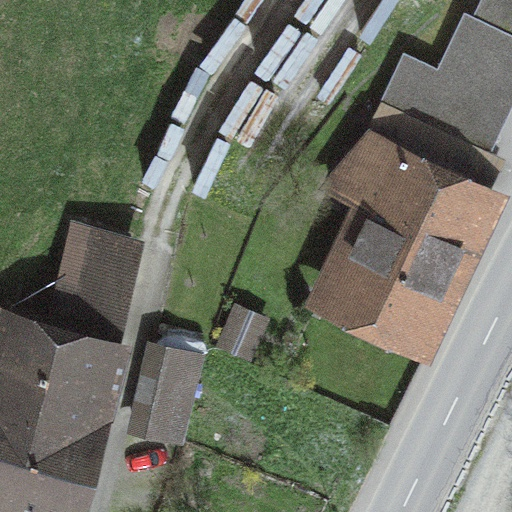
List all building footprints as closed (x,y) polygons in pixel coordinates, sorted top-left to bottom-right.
[(388,112),(477,154),(511,79),(511,0),(481,0),(474,16),(465,12),(438,68),(404,52),(378,107),(388,112)] [(496,162),(477,154),(388,112),(330,181),(376,203),(333,294),(415,333),(496,162)] [(82,230),(61,328),(11,315),(0,356),(0,495),(61,511),(134,244),(82,230)] [(252,347),(268,310),(236,296),(219,333),(252,347)] [(134,425),(178,435),(197,357),(152,346),(134,425)]
